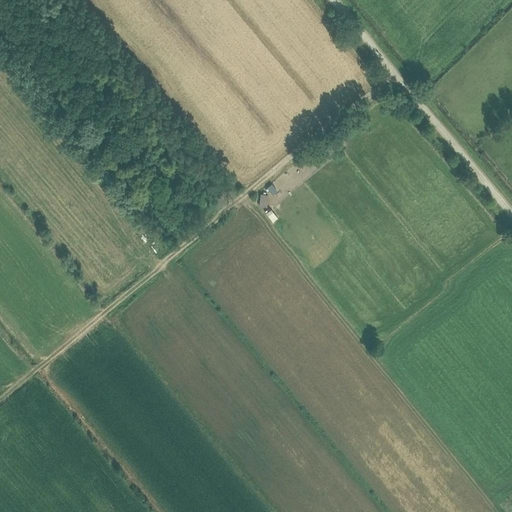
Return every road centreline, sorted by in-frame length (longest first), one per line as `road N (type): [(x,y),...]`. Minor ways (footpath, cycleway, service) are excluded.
road 1 (track): [(398,79),(32,373)]
road 2 (unclassified): [(511,213),(332,0)]
